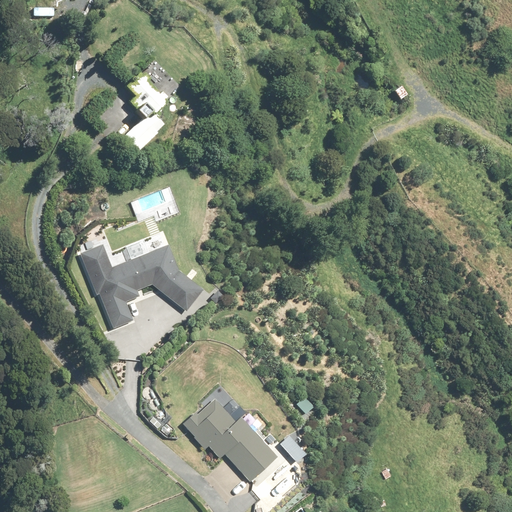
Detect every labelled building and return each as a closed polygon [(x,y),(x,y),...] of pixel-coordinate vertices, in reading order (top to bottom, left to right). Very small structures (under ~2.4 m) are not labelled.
[(130,26),(116,34),(121,43),(135,36),(130,26)] [(141,81),(139,83),(166,110),(172,104),(169,101),(172,99),(166,93),(163,96),(151,83),(154,81),(149,75),(146,78),(144,75),(140,80),(141,81)] [(138,82),(131,89),(140,98),(134,104),(142,112),(147,117),(123,140),(138,155),(160,134),(159,133),(166,125),(158,117),(165,110),(138,82)] [(188,200),(176,210),(185,221),(197,211),(188,200)] [(105,244),(79,255),(95,297),(98,296),(111,330),(135,320),(128,301),(141,296),(140,290),(154,284),(189,311),(206,289),(181,271),(171,245),(114,268),(105,244)] [(197,412),(184,424),(196,437),(195,438),(206,450),(210,446),(222,458),(226,454),(252,482),(280,457),(243,417),(225,434),(224,432),(237,420),(216,399),(200,414),(197,412)] [(258,416),(251,423),(259,431),(266,423),(258,416)] [(273,433),(265,440),(274,449),(281,442),(273,433)] [(389,466),(381,471),(386,482),(395,477),(389,466)] [(268,475),(259,483),(266,491),(275,482),(268,475)]
